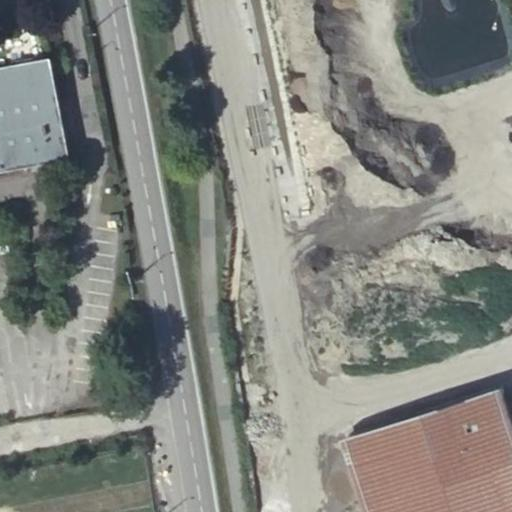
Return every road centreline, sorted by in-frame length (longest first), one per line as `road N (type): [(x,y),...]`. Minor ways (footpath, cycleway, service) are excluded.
road 1 (unclassified): [(201,511),(108,0)]
road 2 (unknown): [(62,434),(52,402),(71,345),(99,182)]
